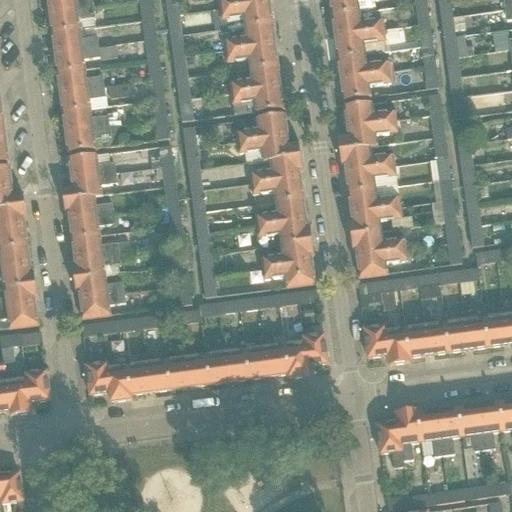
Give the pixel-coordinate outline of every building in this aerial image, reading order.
[(46,0),(49,15),(93,9),(92,0),(82,0),(76,1),(75,0),(46,0)] [(218,0),(220,11),(270,4),(269,0),(218,0)] [(329,0),(331,18),(360,14),(358,3),(379,1),(379,0),(329,0)] [(177,1),(165,2),(167,19),(179,17),(177,1)] [(151,2),(139,3),(141,18),(153,17),(151,2)] [(243,19),(245,29),(272,26),(270,4),(220,11),(222,22),(243,19)] [(450,5),(439,7),(441,22),(442,22),(443,22),(452,20),(450,5)] [(93,9),(49,15),(51,35),(80,31),(95,29),(94,20),(95,20),(93,9)] [(428,10),(416,11),(418,28),(430,26),(428,10)] [(331,18),(334,39),(384,32),(382,21),(361,24),(360,14),(331,18)] [(179,17),(167,19),(169,35),(181,33),(179,17)] [(442,22),(441,22),(443,37),(454,35),(452,20),(443,22),(442,22)] [(155,26),(143,28),(145,43),(157,41),(155,26)] [(224,42),(226,53),(275,47),(272,26),(245,29),(246,39),(224,42)] [(430,26),(418,28),(420,44),(432,42),(430,26)] [(51,35),(54,55),(99,49),(97,39),(81,41),(80,31),(51,35)] [(384,32),(334,39),(337,60),(365,56),(385,54),(384,43),(385,43),(384,32)] [(445,42),(443,42),(446,62),(447,62),(448,61),(458,60),(455,40),(446,41),(445,42)] [(157,41),(145,43),(147,58),(159,56),(157,41)] [(183,43),(170,44),(173,61),(185,59),(183,43)] [(249,61),(250,72),(278,68),(275,47),(226,53),(227,64),(249,61)] [(54,55),(56,75),(85,71),(84,61),(100,59),(99,49),(54,55)] [(434,52),(422,54),(424,70),(436,68),(434,52)] [(337,60),(340,81),(389,75),(388,64),(367,67),(365,56),(337,60)] [(185,59),(173,61),(175,77),(187,76),(185,59)] [(447,62),(446,62),(448,77),(460,75),(458,60),(448,61),(447,62)] [(160,66),(148,68),(150,83),(162,81),(160,66)] [(231,85),(232,96),(281,89),(278,68),(250,72),(252,82),(231,85)] [(436,68),(424,70),(426,86),(438,85),(436,68)] [(56,75),(59,95),(104,89),(103,78),(86,80),(85,71),(56,75)] [(389,75),(340,81),(343,103),(371,99),(370,88),(391,86),(389,75)] [(162,81),(150,83),(152,98),(164,96),(162,81)] [(188,85),(176,87),(178,103),(190,102),(188,85)] [(461,85),(449,87),(451,102),(453,102),(454,101),(463,100),(461,85)] [(117,88),(109,89),(111,101),(118,100),(117,88)] [(104,89),(59,95),(62,114),(90,111),(107,109),(104,89)] [(281,89),(232,96),(233,106),(235,118),(256,115),(264,114),(284,111),(281,89)] [(453,102),(451,102),(453,117),(465,115),(463,100),(454,101),(453,102)] [(440,101),(428,103),(430,119),(442,118),(440,101)] [(190,102),(178,103),(181,119),(193,118),(190,102)] [(344,109),(346,131),(396,124),(394,112),(373,115),(372,105),(344,109)] [(165,106),(153,108),(155,122),(167,121),(165,106)] [(62,114),(64,134),(109,128),(108,118),(92,120),(90,111),(62,114)] [(237,135),(238,145),(288,139),(285,117),(257,121),(258,132),(237,135)] [(442,118),(430,119),(433,136),(444,134),(442,118)] [(167,121),(155,122),(158,138),(169,136),(167,121)] [(338,138),(340,153),(378,148),(376,137),(397,134),(396,124),(346,131),(347,137),(338,138)] [(109,128),(64,134),(67,155),(96,151),(94,141),(111,138),(109,128)] [(468,131),(456,133),(458,149),(459,149),(460,148),(470,147),(468,131)] [(195,135),(183,137),(185,153),(197,151),(195,135)] [(270,162),(270,163),(300,159),(298,144),(288,145),(288,139),(238,145),(240,156),(261,153),(262,163),(270,162)] [(5,142),(0,142),(0,163),(8,162),(5,142)] [(446,144),(434,146),(436,162),(448,160),(446,144)] [(459,149),(458,149),(460,165),(472,163),(470,147),(460,148),(459,149)] [(370,149),(340,153),(342,168),(344,168),(345,174),(394,167),(393,156),(371,159),(371,152),(370,150),(370,149)] [(197,151),(185,153),(187,170),(199,168),(197,151)] [(172,152),(159,154),(161,169),(174,167),(172,152)] [(68,161),(70,181),(115,175),(114,164),(98,166),(97,157),(68,161)] [(250,176),(251,187),(301,180),(300,173),(302,173),(300,159),(270,163),(271,173),(250,176)] [(448,160),(436,162),(438,178),(450,177),(448,160)] [(429,163),(432,184),(439,183),(438,178),(436,162),(429,163)] [(174,167),(161,169),(163,184),(176,182),(174,167)] [(394,167),(345,174),(348,195),(397,189),(394,167)] [(0,190),(12,189),(9,169),(0,170),(0,190)] [(473,173),(461,175),(463,189),(464,189),(466,189),(475,187),(473,173)] [(62,190),(64,202),(102,197),(101,188),(117,186),(115,175),(70,181),(71,188),(62,190)] [(201,177),(188,179),(191,195),(203,193),(201,177)] [(274,194),(276,205),(303,201),(301,180),(251,187),(253,197),(274,194)] [(439,183),(442,204),(454,203),(451,181),(439,183)] [(432,184),(435,205),(442,204),(439,183),(432,184)] [(464,189),(463,189),(465,204),(477,203),(475,187),(466,189),(464,189)] [(12,189),(0,190),(0,210),(24,208),(22,195),(13,196),(12,189)] [(397,189),(348,195),(350,216),(400,210),(397,189)] [(177,192),(165,194),(166,209),(179,207),(177,192)] [(203,193),(191,195),(193,210),(205,209),(203,193)] [(68,214),(69,222),(113,216),(112,205),(96,207),(95,199),(102,198),(102,197),(64,202),(65,215),(68,214)] [(256,219),(257,229),(306,222),(303,201),(276,205),(277,216),(256,219)] [(442,204),(445,225),(456,224),(454,203),(442,204)] [(445,225),(442,204),(435,205),(431,206),(434,227),(445,225)] [(179,207),(166,209),(168,223),(181,222),(179,207)] [(0,231),(25,228),(24,220),(26,220),(24,208),(0,210),(0,231)] [(349,223),(351,238),(382,234),(380,223),(390,222),(402,220),(400,210),(350,216),(351,223),(349,223)] [(479,213),(467,214),(469,230),(470,229),(472,229),(481,228),(479,213)] [(69,222),(71,242),(100,238),(99,228),(115,226),(113,216),(69,222)] [(402,220),(390,222),(391,233),(413,230),(412,219),(402,220)] [(206,221),(194,222),(196,239),(209,237),(206,221)] [(280,237),(281,247),(311,243),(309,228),(307,228),(306,222),(257,229),(259,239),(280,237)] [(0,251),(28,248),(25,228),(0,231),(0,251)] [(470,229),(469,230),(471,245),(483,243),(481,228),(472,229),(470,229)] [(457,229),(445,230),(448,247),(459,245),(457,229)] [(182,232),(170,233),(172,248),(184,247),(182,232)] [(355,252),(356,259),(406,252),(404,241),(383,243),(382,234),(351,238),(353,253),(355,252)] [(209,237),(196,239),(199,255),(211,254),(209,237)] [(71,242),(74,261),(119,255),(117,245),(101,247),(100,238),(71,242)] [(262,261),(263,271),(312,265),(311,258),(313,258),(311,243),(281,247),(283,258),(262,261)] [(459,245),(448,247),(450,262),(461,261),(459,245)] [(184,247),(172,248),(174,263),(186,262),(184,247)] [(0,271),(30,267),(28,248),(0,251),(0,271)] [(496,263),(510,262),(508,251),(495,252),(496,263)] [(406,252),(356,259),(359,280),(387,277),(386,265),(407,263),(406,252)] [(483,265),(496,263),(495,252),(482,254),(483,265)] [(73,269),(74,281),(105,277),(104,268),(120,266),(119,255),(74,261),(75,269),(73,269)] [(212,264),(200,266),(202,280),(214,279),(212,264)] [(312,265),(263,271),(264,282),(286,279),(287,290),(315,286),(312,265)] [(30,267),(0,271),(0,291),(4,291),(35,287),(33,274),(31,274),(30,267)] [(471,270),(457,272),(459,285),(473,283),(471,270)] [(188,271),(175,273),(177,288),(190,286),(188,271)] [(457,272),(444,274),(446,287),(459,285),(457,272)] [(437,275),(417,278),(419,290),(439,287),(437,275)] [(78,293),(79,301),(124,295),(122,284),(106,286),(105,277),(74,281),(76,294),(78,293)] [(417,278),(404,279),(405,292),(419,290),(417,278)] [(214,279),(202,280),(204,295),(216,293),(214,279)] [(392,281),(379,283),(381,295),(394,294),(392,281)] [(379,283),(357,286),(359,298),(381,295),(379,283)] [(473,283),(459,285),(460,298),(474,296),(473,283)] [(190,286),(177,288),(179,303),(192,301),(190,286)] [(0,300),(0,311),(35,307),(34,300),(36,299),(35,287),(4,291),(5,300),(0,300)] [(439,287),(419,290),(421,301),(440,299),(439,287)] [(312,293),(298,295),(299,306),(313,304),(318,303),(317,292),(316,292),(312,293)] [(394,294),(381,295),(382,307),(383,313),(396,312),(394,294)] [(124,295),(79,301),(82,321),(111,317),(109,307),(125,305),(124,295)] [(285,296),(287,307),(299,306),(298,295),(285,296)] [(381,295),(359,298),(361,310),(382,307),(381,295)] [(260,311),(273,309),(271,298),(258,300),(260,311)] [(258,300),(245,301),(246,313),(260,311),(258,300)] [(220,316),(234,314),(232,303),(219,305),(220,316)] [(219,305),(206,306),(207,318),(220,316),(219,305)] [(511,306),(508,308),(502,308),(507,346),(511,345),(511,306)] [(35,307),(0,311),(0,322),(8,321),(9,331),(38,327),(35,307)] [(494,318),(484,320),(484,321),(488,349),(507,346),(502,308),(498,309),(493,310),(494,318)] [(468,313),(463,314),(468,352),(488,349),(484,321),(484,320),(474,321),(473,312),(468,313)] [(181,326),(194,325),(193,314),(180,315),(181,326)] [(454,324),(444,325),(444,326),(448,354),(468,352),(463,314),(458,314),(453,315),(454,324)] [(168,328),(181,326),(180,315),(166,317),(168,328)] [(429,318),(423,319),(428,357),(448,354),(444,326),(444,325),(434,326),(433,317),(429,318)] [(155,330),(154,319),(140,320),(142,331),(155,330)] [(375,329),(363,331),(368,360),(388,357),(384,326),(383,319),(378,320),(374,321),(375,329)] [(415,329),(404,330),(405,331),(408,360),(410,360),(412,359),(428,357),(423,319),(419,319),(414,320),(415,329)] [(140,320),(127,322),(129,333),(142,331),(140,320)] [(103,337),(116,335),(115,324),(101,326),(103,337)] [(390,325),(384,326),(388,357),(389,367),(409,364),(408,360),(405,331),(404,330),(394,332),(393,325),(390,325)] [(89,338),(103,337),(101,326),(87,327),(89,338)] [(308,331),(303,332),(303,337),(308,368),(328,366),(324,337),(323,327),(311,328),(311,331),(308,331)] [(34,335),(22,336),(24,347),(36,346),(34,335)] [(15,336),(1,338),(3,350),(16,348),(15,337),(15,336)] [(295,345),(285,347),(289,376),(289,381),(309,378),(308,368),(303,337),(298,337),(294,338),(295,345)] [(269,340),(264,340),(264,342),(264,343),(269,379),(285,377),(288,376),(289,376),(285,347),(274,348),(273,342),(273,341),(273,339),(269,340)] [(256,351),(245,352),(249,381),(269,379),(264,343),(264,342),(264,340),(259,341),(254,342),(255,343),(255,344),(256,351)] [(229,345),(224,346),(229,384),(249,381),(245,352),(235,353),(234,344),(229,345)] [(216,356),(206,357),(210,387),(229,384),(224,346),(219,346),(215,347),(216,356)] [(6,374),(15,373),(13,349),(3,350),(4,365),(6,374)] [(190,350),(185,351),(190,389),(210,387),(206,357),(195,359),(194,350),(190,350)] [(176,361),(166,362),(170,392),(190,389),(185,351),(179,351),(175,352),(176,361)] [(150,355),(145,356),(150,395),(170,392),(166,362),(156,364),(155,354),(150,355)] [(97,366),(86,368),(88,384),(90,397),(106,395),(110,394),(106,362),(105,356),(100,357),(96,357),(97,366)] [(137,366),(127,368),(131,397),(133,397),(150,395),(145,356),(140,357),(136,357),(137,366)] [(111,361),(106,362),(110,394),(111,404),(131,401),(131,397),(127,368),(117,369),(116,360),(111,361)] [(0,414),(9,413),(10,413),(11,413),(6,374),(4,365),(0,365),(0,414)] [(34,365),(24,366),(26,381),(29,405),(30,405),(50,402),(46,373),(35,375),(34,365)] [(15,373),(6,374),(11,413),(10,413),(10,417),(31,414),(30,405),(29,405),(26,381),(16,382),(15,373)] [(511,403),(498,405),(502,434),(511,432),(511,403)] [(498,405),(478,408),(484,453),(495,451),(493,435),(502,434),(498,405)] [(478,408),(458,410),(462,440),(472,438),(475,454),(484,453),(478,408)] [(458,410),(438,413),(444,458),(455,456),(453,441),(462,440),(458,410)] [(396,414),(397,424),(398,424),(403,464),(414,463),(413,462),(411,446),(421,445),(417,415),(418,415),(418,411),(417,411),(396,414)] [(438,413),(418,415),(417,415),(421,445),(431,443),(433,459),(444,458),(438,413)] [(403,464),(398,424),(397,424),(376,426),(378,440),(380,456),(391,455),(393,471),(404,470),(403,464)] [(0,476),(0,494),(1,500),(2,506),(12,505),(13,511),(24,511),(20,479),(20,474),(0,476)] [(504,486),(489,488),(491,500),(506,498),(504,486)] [(489,488),(474,490),(476,503),(491,500),(489,488)] [(464,492),(448,494),(450,506),(465,504),(464,492)] [(448,494),(433,496),(435,508),(450,506),(448,494)] [(423,498),(408,500),(409,511),(410,511),(425,510),(423,498)] [(409,511),(408,500),(392,502),(393,511),(409,511)]
